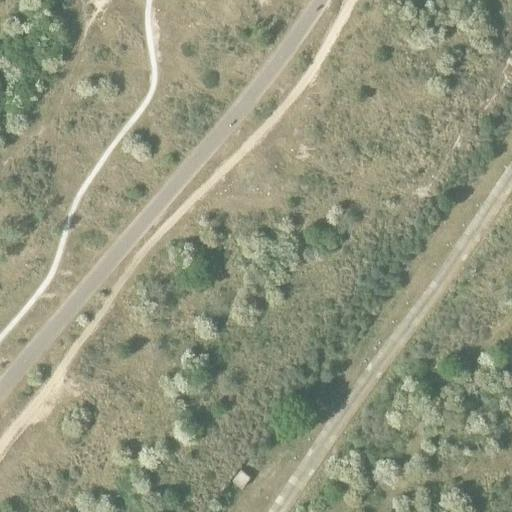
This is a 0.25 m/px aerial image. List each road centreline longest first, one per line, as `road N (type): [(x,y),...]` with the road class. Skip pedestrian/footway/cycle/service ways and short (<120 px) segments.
road 1 (unknown): [(0,449),(124,275),(302,87),(350,0)]
road 2 (track): [(279,511),(511,179)]
